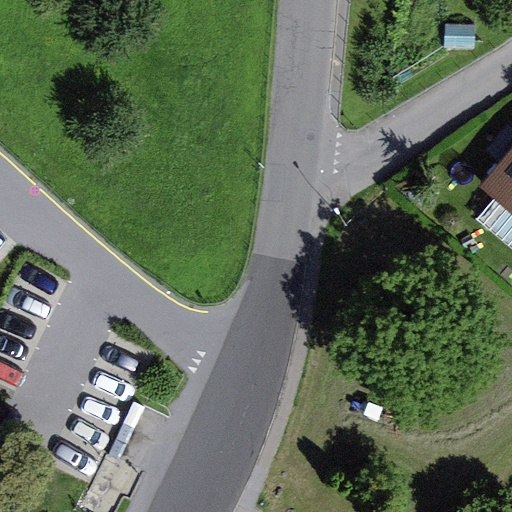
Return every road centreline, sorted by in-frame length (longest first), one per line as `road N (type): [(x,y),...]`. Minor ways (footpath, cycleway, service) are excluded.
road 1 (residential): [(0,165),(259,393)]
road 2 (residential): [(312,168),(300,246),(259,393)]
road 3 (residential): [(312,168),(377,160),(511,69)]
road 4 (residential): [(319,0),(312,168)]
road 5 (residential): [(259,393),(200,511)]
